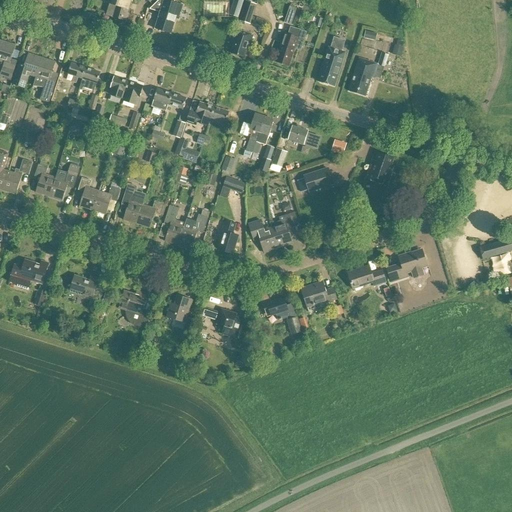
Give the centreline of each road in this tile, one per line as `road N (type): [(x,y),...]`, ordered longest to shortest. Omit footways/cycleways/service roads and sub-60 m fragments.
road 1 (residential): [(460,153),(439,213),(428,222),(241,283),(0,211)]
road 2 (tertiary): [(460,153),(0,10)]
road 3 (unclassified): [(253,511),(511,401)]
